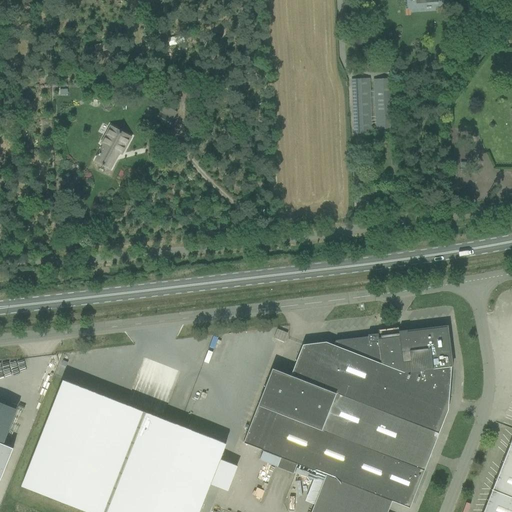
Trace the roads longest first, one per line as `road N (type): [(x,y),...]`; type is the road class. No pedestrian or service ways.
road 1 (secondary): [(0,307),(511,241)]
road 2 (unclassified): [(0,344),(472,280)]
road 3 (unclassified): [(87,262),(511,206)]
road 4 (unclassified): [(444,511),(488,388),(472,280)]
